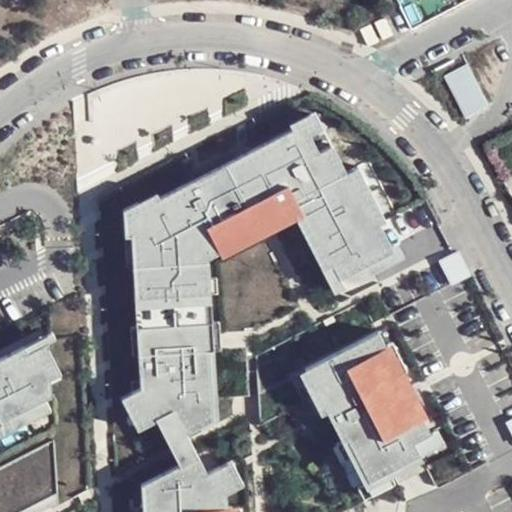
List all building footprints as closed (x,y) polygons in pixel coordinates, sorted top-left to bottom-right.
[(386,18),(376,23),(385,40),(394,35),(386,18)] [(372,26),(362,31),(366,39),(371,47),(380,42),(372,26)] [(442,72),(463,114),(484,104),(463,61),(442,72)] [(293,128),(299,139),(310,133),(323,127),(317,116),(293,128)] [(293,128),(135,210),(138,264),(133,264),(137,327),(143,326),(146,353),(139,353),(141,387),(120,398),(137,430),(159,419),(171,442),(187,433),(214,420),(203,260),(202,247),(214,241),(220,252),(247,238),(242,227),(281,207),(285,214),(292,211),(323,271),(333,265),(341,279),(395,251),(381,224),(375,227),(347,173),(333,144),(319,151),(310,133),(299,139),(293,128)] [(359,167),(347,173),(375,227),(381,224),(387,221),(359,167)] [(135,210),(125,215),(127,265),(133,264),(138,264),(135,210)] [(209,258),(220,252),(214,241),(202,247),(203,260),(209,260),(209,258)] [(323,271),(331,285),(341,279),(333,265),(323,271)] [(431,433),(400,373),(397,377),(382,349),(387,346),(379,331),(305,369),(314,386),(320,383),(333,407),(327,410),(342,441),(348,438),(369,480),(389,470),(421,454),(415,442),(431,433)] [(0,435),(14,428),(8,418),(51,395),(48,342),(28,352),(25,346),(0,358),(0,435)] [(382,349),(397,377),(400,373),(408,370),(393,342),(387,346),(382,349)] [(187,433),(171,442),(182,463),(198,455),(187,433)] [(0,467),(0,511),(21,511),(57,494),(54,439),(0,467)] [(208,473),(198,455),(182,463),(149,480),(155,492),(156,511),(227,511),(227,493),(233,490),(221,466),(208,473)] [(395,482),(389,470),(369,480),(358,486),(364,498),(395,482)] [(156,511),(155,492),(149,480),(142,484),(143,511),(156,511)]
